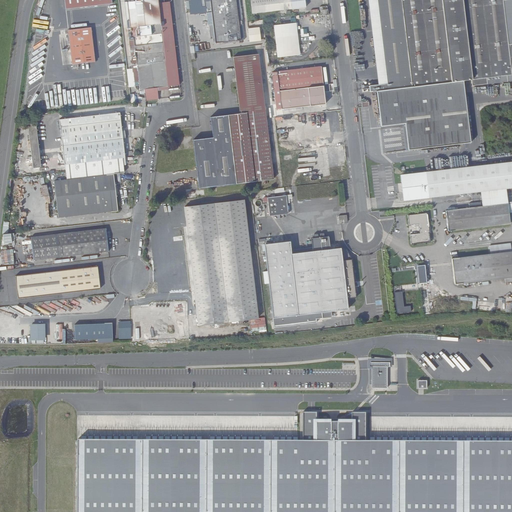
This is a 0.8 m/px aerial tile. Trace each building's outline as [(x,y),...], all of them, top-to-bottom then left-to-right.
[(111,4),(110,0),(65,0),(66,9),(111,4)] [(159,6),(157,0),(140,0),(141,3),(132,4),(131,0),(124,0),(125,5),(123,5),(131,75),(132,75),(133,85),(138,84),(139,93),(168,90),(159,6)] [(209,0),(209,2),(204,3),(206,14),(211,14),(212,26),(208,26),(209,38),(213,38),(214,44),(240,42),(238,27),(242,27),(242,24),(243,24),(240,0),(209,0)] [(305,5),(304,0),(251,0),(252,12),(305,5)] [(511,0),(376,0),(386,91),(380,91),(373,92),(377,127),(401,125),(404,151),(470,144),(463,82),(472,81),(472,88),(511,83),(511,0)] [(178,89),(169,4),(159,6),(168,90),(178,89)] [(300,57),(296,24),(275,27),(278,59),(300,57)] [(94,63),(91,28),(68,31),(72,66),(94,63)] [(261,41),(259,28),(248,30),(250,42),(261,41)] [(233,58),(239,115),(228,116),(236,187),(273,183),(258,55),(233,58)] [(324,106),(320,69),(276,74),(280,111),(324,106)] [(386,91),(384,74),(378,74),(380,91),(386,91)] [(112,107),(81,111),(81,118),(113,115),(112,107)] [(54,181),(55,189),(57,213),(57,218),(117,212),(113,175),(124,174),(122,160),(125,160),(120,114),(113,115),(81,118),(59,121),(62,146),(62,154),(65,180),(55,181),(54,181)] [(236,187),(228,116),(210,118),(212,141),(200,142),(206,191),(236,187)] [(38,149),(36,123),(27,124),(32,169),(40,168),(39,156),(38,149)] [(199,192),(206,191),(200,142),(193,143),(199,192)] [(60,152),(60,154),(62,154),(62,146),(60,147),(60,148),(40,151),(39,149),(38,149),(39,156),(40,156),(40,154),(60,152)] [(424,200),(477,194),(503,191),(511,189),(511,162),(420,173),(421,174),(396,177),(397,185),(399,185),(400,194),(398,194),(399,201),(423,198),(424,200)] [(503,191),(477,194),(478,201),(503,198),(503,191)] [(503,198),(478,201),(478,208),(504,205),(503,198)] [(288,217),(286,199),(267,201),(270,220),(288,217)] [(184,209),(196,328),(256,322),(243,203),(184,209)] [(444,233),(507,226),(504,205),(478,208),(442,212),(444,233)] [(196,328),(184,209),(180,210),(192,328),(196,328)] [(426,244),(423,214),(404,216),(405,227),(414,226),(415,235),(406,236),(407,246),(426,244)] [(104,231),(67,235),(29,240),(31,263),(107,254),(104,231)] [(261,248),(264,275),(260,275),(262,288),(266,287),(271,332),(313,327),(313,323),(329,321),(328,315),(344,313),(343,302),(353,301),(349,263),(342,264),(342,260),(341,251),(309,255),(309,251),(288,253),(287,245),(261,248)] [(511,253),(511,254),(448,261),(451,287),(501,281),(501,285),(509,284),(508,280),(511,279),(511,253)] [(428,283),(427,264),(417,264),(418,283),(428,283)] [(96,267),(53,272),(14,276),(17,298),(52,294),(99,289),(96,267)] [(404,308),(402,292),(395,293),(397,314),(411,312),(410,307),(404,308)] [(74,324),(75,339),(98,339),(98,342),(114,342),(113,322),(74,324)] [(31,340),(46,339),(46,323),(31,323),(31,340)] [(129,334),(129,326),(117,326),(117,334),(129,334)] [(13,338),(1,337),(2,333),(0,333),(0,341),(13,342),(13,338)] [(15,340),(23,341),(23,333),(15,333),(15,340)] [(371,387),(388,387),(388,364),(371,364),(371,387)] [(418,379),(417,387),(426,388),(426,379),(418,379)] [(303,440),(365,440),(365,411),(303,411),(303,440)] [(303,440),(79,438),(79,511),(511,511),(511,441),(365,440),(303,440)]
